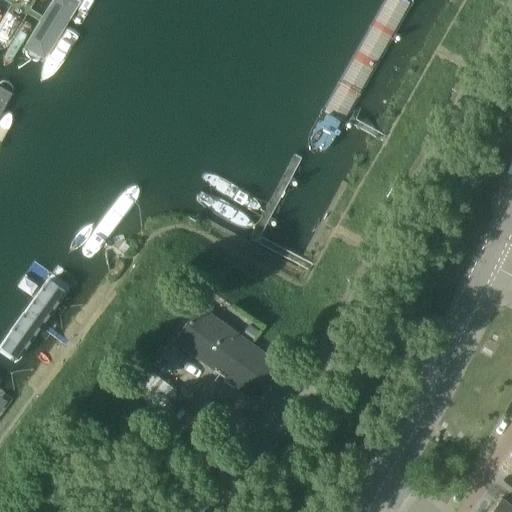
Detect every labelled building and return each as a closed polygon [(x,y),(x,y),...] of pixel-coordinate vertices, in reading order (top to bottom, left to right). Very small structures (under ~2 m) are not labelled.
[(44,0),(20,47),(39,57),(68,0),(44,0)] [(0,125),(17,95),(0,85),(0,125)] [(101,259),(141,203),(141,192),(130,195),(88,250),(101,259)] [(0,355),(21,370),(77,293),(51,274),(0,345),(0,355)] [(282,368),(266,356),(199,307),(175,340),(257,401),(282,368)] [(162,403),(173,391),(163,382),(152,394),(162,403)] [(511,511),(511,506),(501,498),(490,511),(511,511)]
